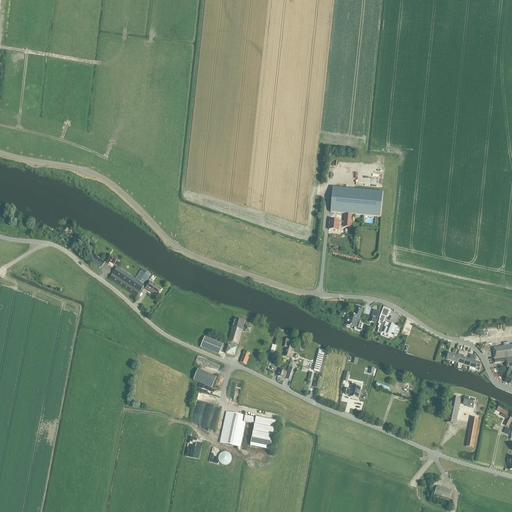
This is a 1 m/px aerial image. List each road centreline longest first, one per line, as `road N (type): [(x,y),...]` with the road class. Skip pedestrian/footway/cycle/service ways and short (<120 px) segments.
road 1 (tertiary): [(511,390),(474,348),(387,302),(303,292),(197,257),(103,177),(0,151)]
road 2 (unclassified): [(511,477),(434,453),(183,343),(60,248),(0,236)]
